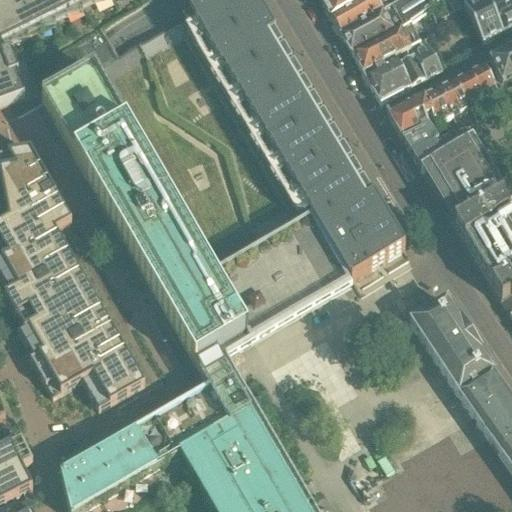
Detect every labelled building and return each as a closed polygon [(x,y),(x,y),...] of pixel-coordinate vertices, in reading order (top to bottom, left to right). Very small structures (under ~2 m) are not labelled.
[(0,0),(0,110),(30,100),(30,87),(29,79),(27,71),(25,63),(13,68),(9,58),(4,59),(0,49),(0,47),(37,29),(39,35),(41,34),(56,30),(55,27),(52,21),(95,0),(145,0),(148,5),(157,0),(0,0)] [(18,119),(17,120),(28,138),(32,145),(47,172),(49,171),(49,172),(72,159),(84,181),(86,184),(85,185),(159,313),(189,364),(190,363),(198,378),(204,387),(208,394),(159,422),(60,479),(67,511),(88,511),(101,505),(157,473),(159,471),(179,460),(184,468),(182,470),(183,471),(189,477),(209,511),(313,511),(299,487),(239,383),(232,371),(227,363),(254,347),(309,315),(351,291),(351,290),(348,286),(349,285),(350,286),(350,287),(351,287),(358,282),(371,275),(384,267),(401,257),(402,256),(403,256),(403,255),(403,254),(403,253),(398,246),(363,187),(334,140),(324,122),(318,113),(314,106),(303,87),(250,0),(222,0),(162,35),(159,37),(119,61),(102,32),(101,30),(60,54),(59,54),(59,55),(58,55),(57,56),(56,57),(55,57),(55,58),(54,58),(53,59),(52,60),(52,61),(51,61),(51,62),(51,63),(50,64),(49,65),(49,66),(49,67),(48,68),(48,69),(48,70),(48,71),(48,72),(48,73),(48,74),(48,75),(48,76),(48,77),(48,78),(48,79),(49,80),(49,81),(49,82),(50,83),(51,84),(57,96),(24,115),(18,118),(18,119)] [(329,24),(330,24),(371,0),(331,0),(320,7),(330,23),(329,24)] [(340,40),(407,0),(371,0),(330,24),(339,40),(340,40)] [(407,0),(340,40),(352,59),(393,36),(393,38),(441,3),(441,2),(441,3),(439,0),(407,0)] [(502,37),(482,0),(465,0),(460,3),(459,1),(458,2),(459,4),(449,8),(453,17),(463,12),(481,48),(502,37)] [(482,0),(502,37),(511,32),(511,9),(507,0),(482,0)] [(352,59),(362,79),(394,62),(401,58),(409,54),(411,53),(410,52),(424,44),(441,36),(436,24),(438,23),(433,14),(442,9),(441,6),(443,5),(441,3),(393,38),(393,36),(352,59)] [(447,19),(442,9),(433,14),(438,23),(447,19)] [(409,54),(425,84),(442,75),(441,74),(440,74),(424,44),(410,52),(411,53),(409,54)] [(398,69),(402,76),(409,88),(411,91),(425,84),(409,54),(401,58),(406,66),(398,69)] [(511,54),(483,70),(496,97),(504,93),(502,89),(511,84),(511,54)] [(362,79),(371,93),(402,76),(398,69),(394,62),(362,79)] [(467,78),(478,100),(485,96),(490,106),(498,101),(496,97),(483,70),(467,78)] [(402,76),(371,93),(380,108),(381,107),(411,91),(409,88),(402,76)] [(466,113),(468,112),(474,114),(483,109),(478,100),(467,78),(452,86),(466,113)] [(452,86),(437,93),(451,121),(466,113),(452,86)] [(421,101),(429,118),(435,129),(444,125),(451,121),(437,93),(421,101)] [(386,119),(403,147),(429,133),(428,132),(423,121),(429,118),(421,101),(386,119)] [(474,114),(468,112),(476,126),(503,112),(498,101),(490,106),(483,109),(474,114)] [(419,173),(420,174),(471,144),(482,137),(476,126),(468,112),(466,113),(451,121),(461,139),(454,143),(452,139),(437,146),(429,133),(403,147),(419,173)] [(490,290),(501,307),(511,303),(511,212),(504,199),(503,199),(478,157),(471,146),(472,145),(471,144),(420,174),(419,175),(420,177),(429,171),(461,223),(453,228),(464,246),(491,290),(490,290)] [(0,179),(9,224),(0,229),(0,282),(9,299),(5,301),(25,335),(19,338),(34,364),(32,365),(53,402),(81,386),(98,416),(160,380),(30,156),(0,159),(0,179)] [(501,307),(511,325),(511,303),(501,307)] [(511,511),(511,407),(491,379),(492,378),(491,376),(491,375),(490,373),(489,374),(477,356),(478,355),(472,347),(472,345),(467,338),(466,337),(460,328),(459,328),(459,327),(448,311),(446,308),(445,306),(445,305),(435,311),(434,312),(418,323),(411,327),(418,338),(488,444),(490,447),(458,465),(449,449),(386,488),(401,511),(487,511),(511,496),(511,511)] [(11,448),(0,453),(0,480),(20,470),(32,465),(21,443),(11,448)] [(0,480),(0,507),(31,492),(20,470),(0,480)] [(29,511),(26,503),(18,507),(20,511),(29,511)]
